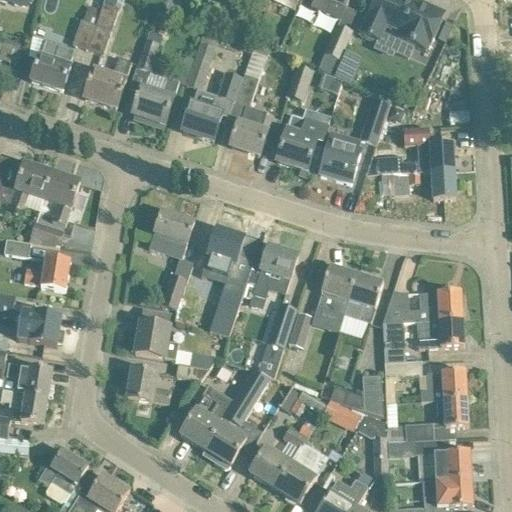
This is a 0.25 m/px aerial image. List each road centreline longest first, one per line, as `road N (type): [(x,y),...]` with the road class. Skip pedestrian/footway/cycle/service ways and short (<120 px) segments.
road 1 (residential): [(220,511),(142,465),(88,420),(113,219),(130,160)]
road 2 (residential): [(491,244),(359,233),(130,160)]
road 3 (residential): [(491,244),(479,0)]
road 4 (residential): [(504,511),(495,335)]
road 5 (residential): [(130,160),(0,118)]
